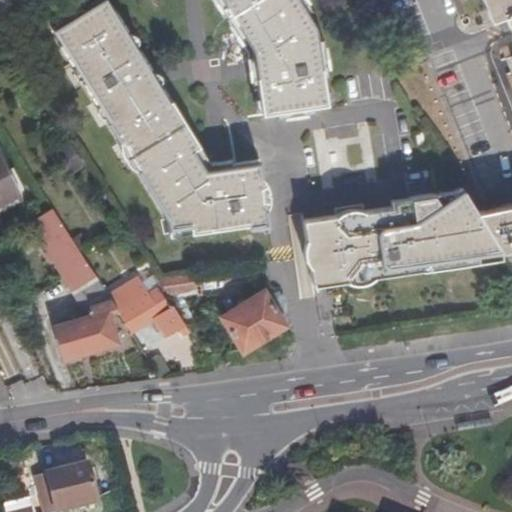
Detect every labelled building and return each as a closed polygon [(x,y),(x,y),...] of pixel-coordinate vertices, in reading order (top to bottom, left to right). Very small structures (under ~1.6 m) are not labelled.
[(105,121),(117,141),(127,148),(131,155),(134,166),(134,168),(164,215),(166,227),(186,224),(187,231),(245,223),(246,228),(263,226),(245,197),(222,159),(201,163),(192,148),(198,145),(163,87),(160,87),(148,69),(150,67),(139,48),(137,49),(124,30),(126,28),(115,9),(112,10),(105,0),(94,0),(50,27),(60,42),(58,44),(69,63),(72,61),(84,81),(82,83),(93,101),(95,100),(107,119),(105,121)] [(225,6),(221,0),(214,0),(220,9),(225,6)] [(221,0),(225,6),(235,21),(246,38),(252,48),(253,57),(256,77),(262,113),(285,110),(304,107),(327,104),(320,66),(317,48),(312,23),(300,3),(298,0),(221,0)] [(511,203),(476,211),(496,244),(500,250),(501,252),(511,249),(511,0),(478,0),(486,21),(501,15),(511,42),(511,203)] [(240,40),(246,38),(235,21),(230,25),(240,40)] [(323,48),(317,48),(320,66),(326,65),(323,48)] [(250,77),(256,77),(253,57),(247,58),(250,77)] [(304,107),(285,110),(286,116),(305,112),(304,107)] [(129,164),(134,168),(134,166),(131,155),(127,148),(117,141),(118,147),(121,154),(125,159),(129,164)] [(0,149),(0,201),(22,190),(0,149)] [(229,159),(222,159),(245,197),(259,188),(260,177),(258,160),(230,164),(229,159)] [(267,183),(259,188),(261,199),(264,208),(267,206),(269,200),(270,193),(269,186),(267,183)] [(390,206),(339,214),(301,220),(311,285),(376,275),(421,268),(420,262),(500,250),(496,244),(476,211),(460,186),(452,192),(437,201),(432,193),(408,197),(409,203),(390,206)] [(261,199),(259,188),(245,197),(263,226),(267,225),(264,208),(261,199)] [(450,190),(432,193),(437,201),(452,192),(450,190)] [(389,200),(390,206),(409,203),(408,197),(389,200)] [(94,275),(53,208),(30,222),(69,287),(94,275)] [(94,275),(69,287),(86,314),(53,325),(63,357),(117,340),(108,311),(105,311),(101,301),(110,300),(107,295),(94,275)] [(107,295),(110,300),(140,281),(138,277),(107,295)] [(113,304),(129,330),(154,317),(164,333),(176,326),(182,333),(187,330),(170,302),(167,303),(158,289),(149,294),(140,281),(110,300),(113,304)] [(264,290),(222,315),(243,349),(284,322),(264,290)] [(83,458),(30,471),(38,508),(90,497),(83,458)] [(4,505),(5,511),(36,511),(34,500),(4,505)]
